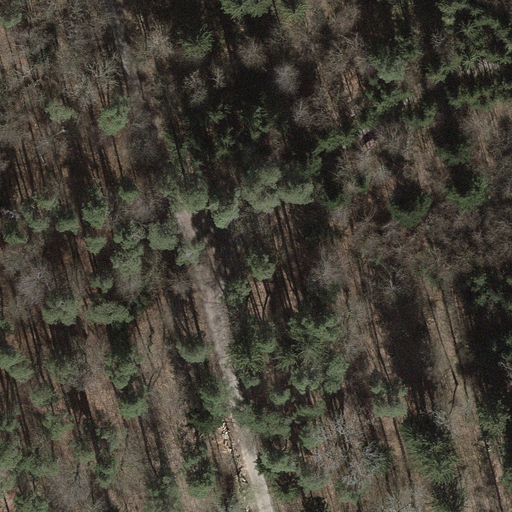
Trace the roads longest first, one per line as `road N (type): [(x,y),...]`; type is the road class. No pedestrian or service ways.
road 1 (track): [(103,0),(200,269),(269,511)]
road 2 (track): [(200,269),(336,147),(435,75),(511,56)]
